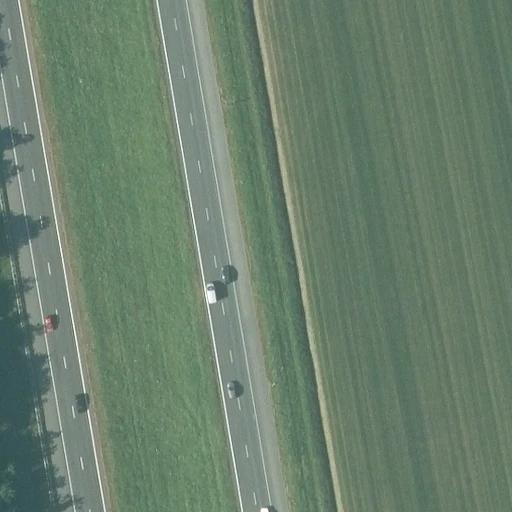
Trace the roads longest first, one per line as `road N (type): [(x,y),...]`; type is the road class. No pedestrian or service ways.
road 1 (motorway): [(1,0),(88,511)]
road 2 (motorway): [(255,511),(169,0)]
